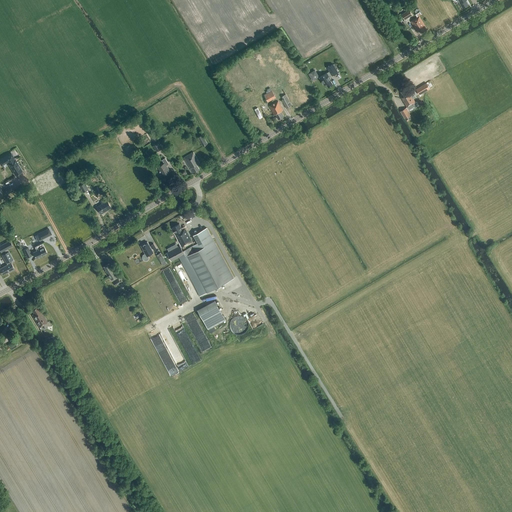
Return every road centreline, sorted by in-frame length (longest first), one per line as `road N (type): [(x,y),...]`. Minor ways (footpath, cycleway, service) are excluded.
road 1 (tertiary): [(9,288),(495,0)]
road 2 (track): [(16,303),(146,511)]
